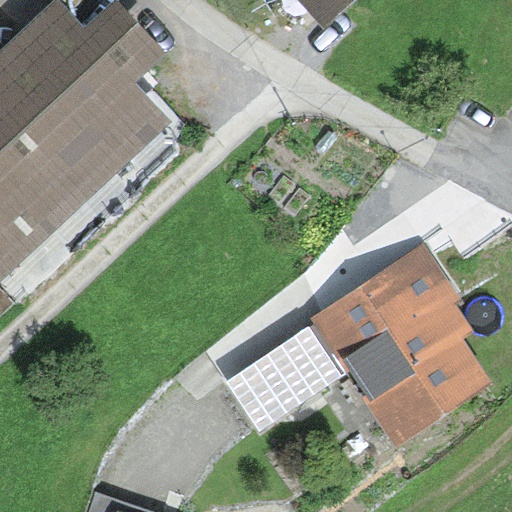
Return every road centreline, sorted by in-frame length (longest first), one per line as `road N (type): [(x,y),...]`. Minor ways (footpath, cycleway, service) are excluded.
road 1 (track): [(293,82),(0,348)]
road 2 (residential): [(511,189),(293,82),(194,0)]
